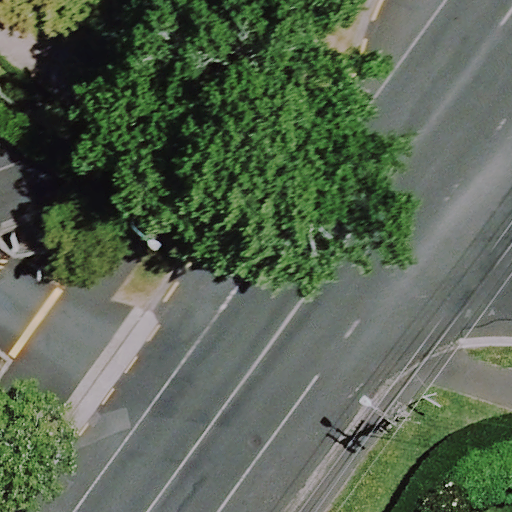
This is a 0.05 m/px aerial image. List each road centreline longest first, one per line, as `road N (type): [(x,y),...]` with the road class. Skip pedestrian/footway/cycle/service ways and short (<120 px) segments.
road 1 (tertiary): [(149,511),(420,146)]
road 2 (tertiary): [(420,146),(511,20)]
